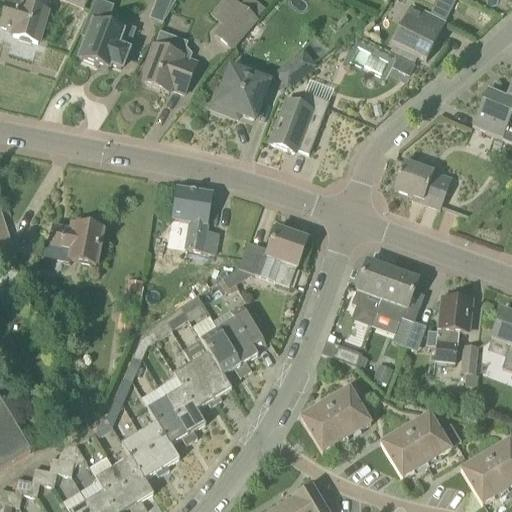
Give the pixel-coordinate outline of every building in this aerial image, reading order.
[(29,0),(26,9),(9,3),(1,29),(15,34),(13,39),(20,41),(19,42),(31,46),(38,46),(47,15),(49,4),(47,0),(29,0)] [(88,0),(56,0),(56,1),(84,12),(88,0)] [(163,26),(178,1),(174,0),(158,0),(151,21),(163,26)] [(232,52),(257,22),(240,8),(215,37),(232,52)] [(412,8),(393,47),(395,48),(418,60),(426,64),(446,25),(412,8)] [(107,21),(105,27),(89,21),(82,38),(88,40),(79,62),(99,69),(100,66),(109,70),(110,67),(122,71),(128,54),(135,32),(107,21)] [(160,34),(154,49),(141,85),(169,96),(171,92),(185,98),(197,66),(190,63),(192,57),(187,50),(189,45),(160,34)] [(395,48),(391,55),(415,66),(418,60),(395,48)] [(304,55),(277,77),(288,90),(314,69),(304,55)] [(395,73),(407,78),(412,67),(401,62),(395,73)] [(232,114),(240,118),(254,123),(269,85),(231,71),(223,93),(218,91),(210,111),(230,119),(232,114)] [(511,122),(510,122),(511,117),(511,103),(506,100),(488,93),(472,131),(511,146),(511,122)] [(329,105),(305,96),(300,109),(288,104),(271,148),(295,157),(296,154),(309,159),(329,105)] [(440,214),(452,183),(404,165),(394,193),(423,204),(421,207),(440,214)] [(213,196),(177,191),(172,223),(190,225),(186,253),(216,258),(219,236),(207,234),(213,196)] [(17,260),(1,211),(0,211),(0,265),(2,269),(17,260)] [(70,264),(96,269),(103,233),(100,232),(101,229),(91,227),(90,230),(73,227),(72,233),(54,230),(50,249),(72,253),(70,264)] [(277,232),(270,254),(268,260),(281,265),(274,285),(290,291),(308,242),(277,232)] [(239,273),(228,280),(234,290),(254,278),(263,252),(248,247),(239,273)] [(377,318),(394,275),(367,265),(351,309),(377,318)] [(394,275),(377,318),(372,331),(396,340),(394,347),(406,351),(416,325),(404,321),(418,284),(394,275)] [(234,290),(228,280),(223,284),(229,292),(230,293),(234,290)] [(120,313),(117,336),(130,339),(133,315),(138,316),(143,286),(128,284),(125,314),(120,313)] [(458,347),(459,336),(466,337),(470,304),(468,303),(467,300),(457,299),(455,302),(444,301),(442,324),(439,323),(435,365),(456,367),(458,347)] [(180,311),(184,316),(189,323),(191,326),(207,314),(202,307),(198,300),(180,311)] [(267,350),(247,317),(242,309),(230,316),(234,323),(218,333),(246,379),(252,376),(246,366),(258,359),(256,356),(267,350)] [(511,318),(502,314),(492,341),(511,348),(503,372),(511,375),(511,318)] [(189,323),(184,316),(162,330),(167,337),(189,323)] [(149,350),(167,337),(162,330),(144,342),(149,350)] [(246,379),(218,333),(200,343),(208,357),(223,380),(235,373),(240,383),(246,379)] [(149,350),(144,342),(141,344),(131,366),(140,370),(149,350)] [(362,358),(347,353),(327,345),(322,358),(357,371),(362,358)] [(478,351),(463,349),(461,377),(476,378),(478,351)] [(223,380),(208,357),(192,367),(217,408),(222,405),(220,401),(232,394),(223,380)] [(122,387),(130,391),(140,370),(131,366),(122,387)] [(196,415),(197,415),(208,408),(211,412),(217,408),(192,367),(174,378),(177,381),(196,415)] [(479,379),(466,378),(465,390),(478,391),(479,379)] [(196,415),(177,381),(159,392),(191,443),(196,440),(194,436),(206,429),(197,415),(196,415)] [(122,387),(113,407),(121,411),(130,391),(122,387)] [(349,391),(300,421),(322,457),(371,428),(349,391)] [(156,427),(171,449),(182,443),(185,447),(191,443),(159,392),(142,402),(149,413),(147,414),(156,427)] [(0,473),(32,454),(0,400),(0,473)] [(112,431),(121,411),(113,407),(106,422),(111,429),(112,431)] [(451,454),(450,452),(461,446),(451,429),(440,436),(429,417),(380,447),(402,484),(451,454)] [(106,421),(89,431),(94,439),(111,429),(106,422),(106,421)] [(156,427),(140,437),(165,478),(170,474),(168,470),(180,463),(171,449),(156,427)] [(72,441),(74,445),(76,447),(77,449),(94,439),(89,431),(72,441)] [(121,448),(130,462),(145,484),(156,477),(159,481),(165,478),(140,437),(121,448)] [(511,450),(508,444),(460,473),(482,510),(511,491),(511,450)] [(87,465),(77,449),(76,447),(74,445),(61,452),(60,462),(75,466),(82,468),(87,465)] [(50,475),(57,477),(71,480),(75,466),(60,462),(53,460),(50,475)] [(130,462),(114,472),(138,511),(145,511),(142,506),(154,498),(145,484),(130,462)] [(36,472),(32,486),(48,490),(54,491),(57,477),(50,475),(36,472)] [(138,511),(114,472),(96,482),(104,494),(114,511),(138,511)] [(46,504),(48,490),(32,486),(19,483),(15,497),(22,499),(37,502),(46,504)] [(294,503),(300,511),(325,511),(313,491),(294,503)] [(1,494),(0,498),(0,507),(13,511),(19,511),(22,499),(15,497),(1,494)] [(114,511),(104,494),(87,505),(91,511),(114,511)] [(66,511),(91,511),(87,505),(85,506),(79,495),(63,505),(66,511)] [(300,511),(294,503),(278,511),(300,511)]
